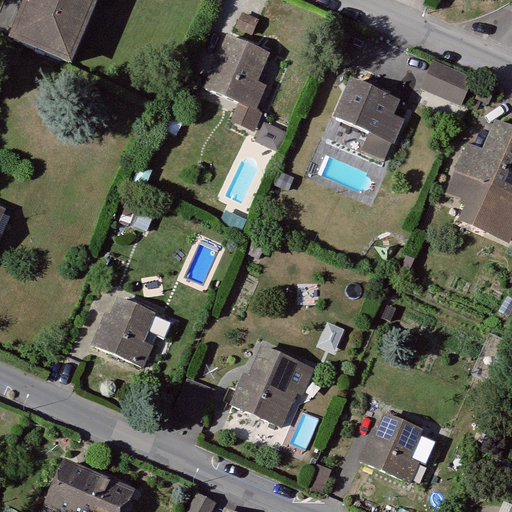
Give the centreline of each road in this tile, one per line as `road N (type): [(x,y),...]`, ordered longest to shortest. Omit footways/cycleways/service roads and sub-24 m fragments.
road 1 (residential): [(308,511),(0,378)]
road 2 (residential): [(511,69),(348,0)]
